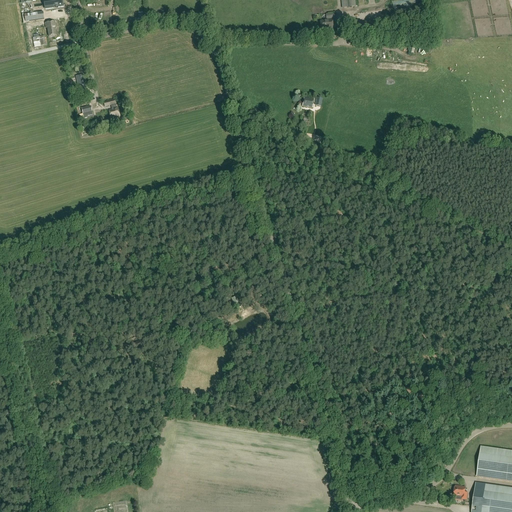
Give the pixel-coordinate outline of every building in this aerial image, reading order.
[(63,6),(61,0),(51,0),(52,0),(48,1),(49,8),(63,6)] [(341,0),(342,8),(355,7),(354,0),(341,0)] [(44,19),(43,12),(24,14),(25,22),(44,19)] [(332,20),(321,21),(322,30),(333,29),(332,20)] [(46,29),(47,28),(49,37),(56,35),(55,27),(56,27),(55,21),(45,23),(46,29)] [(375,21),(350,24),(352,36),(362,35),(372,33),(371,30),(376,29),(375,21)] [(34,48),(42,46),(47,45),(46,39),(40,39),(39,37),(32,38),(34,48)] [(76,85),(79,99),(87,97),(83,84),(76,85)] [(314,99),(304,97),(302,106),(312,108),(314,99)] [(115,100),(104,103),(105,107),(111,105),(111,106),(113,106),(114,108),(108,110),(111,119),(115,117),(116,120),(120,119),(119,116),(120,116),(117,107),(115,100)] [(82,109),(84,118),(87,118),(87,117),(93,115),(90,106),(82,109)] [(511,511),(511,451),(481,447),(477,477),(511,481),(511,488),(476,483),(471,511),(511,511)] [(462,488),(455,487),(454,496),(462,497),(462,499),(467,500),(468,493),(465,493),(466,488),(462,487),(462,488)]
